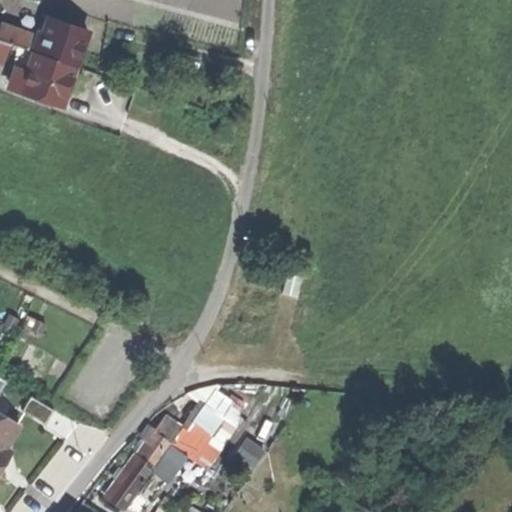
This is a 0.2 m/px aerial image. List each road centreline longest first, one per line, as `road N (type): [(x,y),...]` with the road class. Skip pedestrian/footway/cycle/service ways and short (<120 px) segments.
road 1 (track): [(511,399),(187,370)]
road 2 (residential): [(46,511),(68,476),(110,447),(187,370)]
